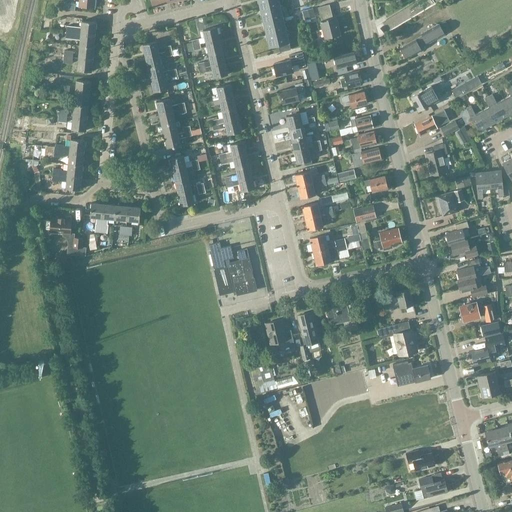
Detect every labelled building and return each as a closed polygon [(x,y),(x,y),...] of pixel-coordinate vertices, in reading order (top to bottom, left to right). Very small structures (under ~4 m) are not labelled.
[(95,0),(78,0),(78,7),(94,9),(95,0)] [(280,6),(278,0),(257,0),(260,11),(280,6)] [(329,5),(318,7),(325,38),(339,35),(335,19),(331,19),(329,11),(331,10),(329,5)] [(283,18),(280,6),(260,11),(263,23),(283,18)] [(286,30),(283,18),(263,23),(266,35),(286,30)] [(445,21),(438,25),(421,34),(422,36),(400,49),(406,59),(421,51),(419,47),(426,43),(427,45),(451,32),(445,21)] [(66,26),(66,33),(94,36),(96,23),(82,22),(81,27),(66,26)] [(219,39),(216,28),(203,31),(205,37),(191,41),(193,46),(200,44),(206,43),(219,39)] [(269,47),(278,45),(289,43),(286,30),(266,35),(269,47)] [(66,33),(65,39),(80,40),(79,47),(93,48),(94,36),(66,33)] [(222,51),(219,39),(206,43),(209,54),(222,51)] [(171,51),(170,45),(157,49),(156,42),(143,45),(145,57),(159,54),(165,52),(171,51)] [(290,49),(289,43),(278,45),(280,52),(290,49)] [(93,48),(79,47),(78,59),(92,61),(93,48)] [(209,54),(210,61),(197,64),(198,69),(225,63),(222,51),(209,54)] [(293,72),(291,66),(298,65),(298,68),(305,66),(302,52),(288,55),(290,60),(273,64),(276,76),(293,72)] [(346,67),(356,64),(353,53),(334,58),(338,74),(347,72),(346,67)] [(148,69),(161,66),(159,54),(145,57),(148,69)] [(92,61),(78,59),(77,72),(91,73),(92,61)] [(313,69),(322,67),(320,60),(312,62),(313,69)] [(227,75),(225,63),(198,69),(199,74),(212,71),(214,78),(227,75)] [(163,72),(161,66),(148,69),(151,81),(164,77),(170,76),(182,73),(182,72),(181,70),(176,71),(176,69),(163,72)] [(182,73),(170,76),(171,80),(178,79),(178,77),(187,75),(186,71),(182,72),(182,73)] [(359,71),(358,71),(344,75),(345,81),(340,82),(342,88),(347,86),(347,88),(362,85),(361,81),(362,79),(361,75),(360,75),(359,71)] [(477,76),(452,90),(455,97),(481,83),(477,76)] [(164,77),(151,81),(154,92),(167,89),(164,77)] [(76,81),(75,94),(89,95),(90,83),(76,81)] [(295,88),(280,91),(283,104),(298,100),(297,94),(304,92),(302,83),(295,85),(295,88)] [(212,96),(205,98),(206,102),(233,96),(230,84),(217,88),(218,94),(212,96)] [(422,90),(411,97),(419,111),(430,105),(439,100),(431,86),(422,91),(422,90)] [(352,108),(366,104),(363,92),(349,95),(349,96),(342,97),(343,103),(350,101),(352,108)] [(89,95),(75,94),(74,106),(88,107),(89,95)] [(492,94),(488,96),(501,119),(511,113),(504,98),(496,102),(492,94)] [(233,96),(206,102),(207,107),(214,106),(220,104),(222,111),(235,108),(233,96)] [(501,119),(488,96),(485,98),(489,106),(482,110),(490,125),(501,119)] [(159,114),(185,108),(184,102),(171,105),(169,99),(156,102),(159,114)] [(88,107),(74,106),(73,118),(87,119),(88,107)] [(471,106),(470,106),(466,108),(479,131),(490,125),(482,110),(475,114),(471,106)] [(162,126),(175,123),(173,115),(186,113),(185,108),(159,114),(162,126)] [(218,119),(210,121),(212,126),(238,120),(235,108),(222,111),(224,117),(218,119)] [(444,110),(415,124),(421,136),(437,129),(436,127),(449,121),(444,110)] [(286,116),(289,128),(302,125),(299,113),(286,116)] [(358,131),(373,127),(370,115),(350,120),(352,127),(357,126),(358,131)] [(87,119),(73,118),(71,130),(86,132),(87,119)] [(238,120),(212,126),(213,131),(226,127),(228,135),(241,132),(238,120)] [(329,131),(339,128),(337,121),(328,123),(329,131)] [(444,136),(459,128),(455,121),(440,128),(444,136)] [(178,134),(175,123),(162,126),(165,138),(178,134)] [(302,125),(289,128),(292,140),(305,137),(303,130),(309,129),(308,124),(302,125)] [(191,131),(184,133),(178,134),(165,138),(167,149),(181,146),(179,139),(192,136),(191,131)] [(351,139),(352,144),(353,149),(377,144),(376,143),(377,141),(377,138),(375,137),(374,132),(357,135),(358,137),(351,139)] [(331,138),(331,139),(329,140),(330,145),(332,145),(333,145),(343,143),(341,136),(331,138)] [(305,137),(292,140),(294,152),(320,146),(319,141),(307,143),(305,137)] [(55,144),(54,151),(84,154),(85,141),(70,140),(70,146),(64,146),(64,145),(55,144)] [(218,154),(220,160),(246,153),(243,142),(230,145),(232,151),(218,154)] [(328,144),(327,144),(320,146),(294,152),(297,163),(310,160),(309,153),(322,150),(322,151),(329,149),(328,144)] [(443,158),(448,157),(445,144),(433,147),(435,152),(426,154),(431,176),(446,172),(443,158)] [(366,163),(380,160),(377,148),(351,155),(354,168),(367,165),(366,163)] [(84,154),(54,151),(54,157),(63,158),(63,156),(69,157),(68,164),(83,166),(84,154)] [(249,165),(246,153),(220,160),(221,164),(234,161),(236,168),(249,165)] [(170,159),(173,171),(186,168),(186,167),(192,166),(199,164),(197,160),(185,163),(183,156),(170,159)] [(511,157),(503,163),(511,179),(511,157)] [(83,166),(68,164),(68,171),(61,170),(61,169),(53,168),(52,175),(67,177),(82,178),(83,166)] [(231,176),(224,178),(225,183),(252,177),(249,165),(236,168),(237,175),(231,176)] [(447,174),(451,181),(467,173),(464,166),(447,174)] [(189,179),(186,168),(173,171),(175,183),(189,179)] [(355,178),(353,169),(338,173),(339,181),(355,178)] [(488,172),(490,188),(498,188),(499,197),(503,196),(500,170),(488,172)] [(295,175),(297,186),(325,180),(324,175),(311,178),(309,171),(295,175)] [(476,173),(476,174),(479,199),(483,199),(482,189),(490,188),(488,172),(476,173)] [(67,177),(52,175),(52,181),(60,182),(60,181),(67,181),(66,189),(80,190),(82,178),(67,177)] [(372,192),(387,188),(384,176),(369,180),(363,182),(364,187),(370,185),(372,192)] [(252,177),(225,183),(226,186),(226,188),(234,186),(240,185),(241,192),(249,190),(255,189),(252,177)] [(189,179),(175,183),(178,194),(192,191),(189,179)] [(326,185),(325,180),(297,186),(300,199),(315,195),(313,188),(326,185)] [(456,203),(464,201),(461,190),(437,196),(442,216),(459,212),(456,203)] [(192,191),(178,194),(181,206),(194,203),(192,191)] [(333,202),(348,199),(346,192),(331,196),(333,202)] [(369,194),(359,196),(361,202),(370,199),(369,194)] [(92,203),(90,217),(97,218),(96,224),(95,224),(94,232),(101,233),(102,219),(104,204),(92,203)] [(302,206),(305,218),(320,215),(326,213),(333,212),(332,207),(319,210),(317,203),(302,206)] [(107,233),(108,224),(107,224),(107,219),(114,220),(116,206),(104,204),(102,219),(101,233),(107,233)] [(356,222),(376,217),(373,205),(353,210),(356,222)] [(116,206),(114,220),(126,221),(128,207),(116,206)] [(140,208),(128,207),(126,221),(139,222),(140,208)] [(323,226),(320,215),(305,218),(308,230),(323,226)] [(70,234),(71,219),(51,218),(50,233),(63,234),(63,236),(65,237),(67,238),(68,240),(68,242),(68,246),(82,247),(83,239),(74,238),(74,234),(70,234)] [(465,240),(462,230),(469,228),(467,222),(456,225),(457,231),(446,234),(449,245),(451,245),(451,244),(465,240)] [(488,227),(484,228),(477,230),(479,235),(489,232),(488,227)] [(391,245),(401,242),(397,228),(379,233),(381,238),(374,240),(376,248),(383,247),(384,250),(392,248),(391,245)] [(345,244),(344,238),(327,243),(325,234),(310,238),(313,251),(345,244)] [(453,254),(465,251),(467,257),(478,254),(475,242),(468,244),(467,239),(465,240),(451,244),(451,245),(453,254)] [(328,248),(313,251),(316,265),(331,261),(330,257),(339,255),(338,252),(359,247),(358,241),(345,244),(328,248)] [(220,242),(209,244),(209,245),(210,251),(214,270),(220,294),(221,294),(221,295),(234,292),(234,295),(236,294),(237,295),(257,290),(247,248),(237,251),(239,261),(230,263),(230,267),(226,268),(224,260),(233,258),(231,245),(221,248),(220,242)] [(469,268),(457,271),(459,280),(460,281),(475,277),(476,277),(479,276),(491,273),(489,266),(481,268),(480,265),(478,259),(467,262),(469,268)] [(480,280),(479,276),(476,277),(475,277),(460,281),(459,280),(458,281),(460,292),(472,289),(474,295),(485,292),(484,286),(479,287),(477,281),(480,280)] [(400,308),(413,305),(409,289),(396,292),(398,297),(382,301),(383,308),(399,304),(400,308)] [(460,306),(461,312),(459,314),(461,320),(463,320),(463,321),(480,317),(478,313),(484,311),(486,319),(494,317),(490,304),(477,307),(476,302),(460,306)] [(346,304),(326,309),(330,324),(348,320),(350,330),(357,328),(354,318),(350,319),(346,304)] [(311,312),(297,316),(304,345),(299,346),(303,360),(310,358),(309,353),(320,350),(311,312)] [(293,342),(291,330),(284,332),(281,319),(264,323),(270,345),(286,341),(286,344),(293,342)] [(501,332),(497,319),(479,324),(483,337),(501,332)] [(410,341),(413,340),(410,330),(408,321),(377,329),(379,338),(394,334),(399,355),(413,352),(410,341)] [(487,347),(471,351),(472,358),(471,358),(472,362),(473,362),(474,364),(491,360),(489,355),(497,353),(496,348),(506,346),(503,334),(485,338),(487,347)] [(500,368),(511,366),(510,360),(499,363),(500,368)] [(407,361),(392,364),(394,373),(396,373),(399,383),(405,382),(405,380),(414,378),(415,382),(431,378),(428,365),(418,368),(418,367),(417,367),(417,368),(413,369),(411,362),(408,363),(407,361)] [(478,387),(479,387),(479,386),(497,382),(495,371),(477,376),(478,383),(477,383),(478,387)] [(505,387),(511,385),(511,379),(503,381),(505,387)] [(500,393),(497,382),(479,386),(479,387),(481,393),(479,393),(480,397),(500,393)] [(507,426),(496,429),(502,451),(508,450),(506,442),(511,440),(511,439),(511,438),(508,426),(507,426)] [(497,453),(502,451),(496,429),(484,432),(488,447),(495,445),(497,453)] [(413,463),(415,470),(434,465),(431,453),(419,457),(418,450),(405,454),(408,464),(413,463)] [(511,507),(511,458),(499,462),(502,473),(505,473),(506,477),(510,476),(511,482),(511,497),(510,499),(511,507)] [(418,480),(421,490),(423,498),(447,491),(444,479),(432,482),(431,477),(418,480)] [(407,489),(410,497),(417,495),(415,487),(407,489)] [(384,511),(397,511),(403,510),(401,503),(384,509),(384,511)]
